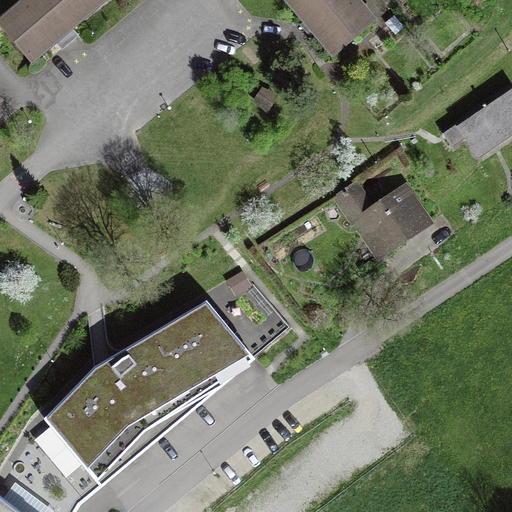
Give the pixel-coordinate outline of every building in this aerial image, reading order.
[(18,0),(0,15),(0,29),(28,63),(103,0),(18,0)] [(375,22),(357,0),(286,0),(334,57),(375,22)] [(511,89),(511,90),(444,133),(452,146),(466,137),(477,154),(511,131),(511,89)] [(257,93),(251,104),(268,112),(274,101),(257,93)] [(357,181),(334,196),(376,259),(427,225),(405,191),(376,211),(357,181)] [(94,369),(46,421),(100,488),(256,364),(208,302),(94,369)] [(0,511),(15,511),(0,502),(0,511)]
